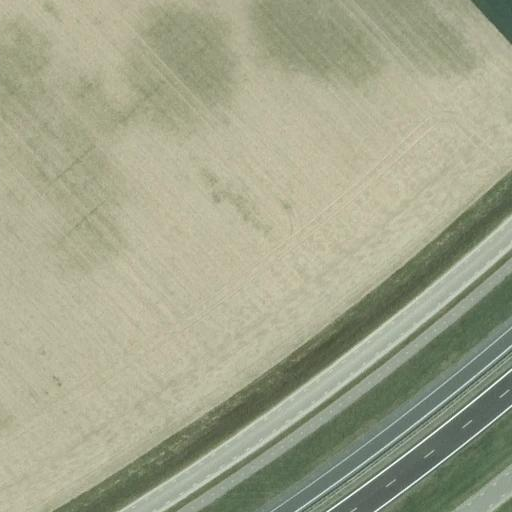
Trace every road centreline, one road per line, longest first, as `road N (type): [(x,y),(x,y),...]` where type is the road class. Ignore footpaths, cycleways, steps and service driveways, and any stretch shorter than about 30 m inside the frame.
road 1 (unclassified): [(142,511),(363,356),(511,231)]
road 2 (trunk): [(511,337),(282,511)]
road 3 (trunk): [(353,511),(511,388)]
